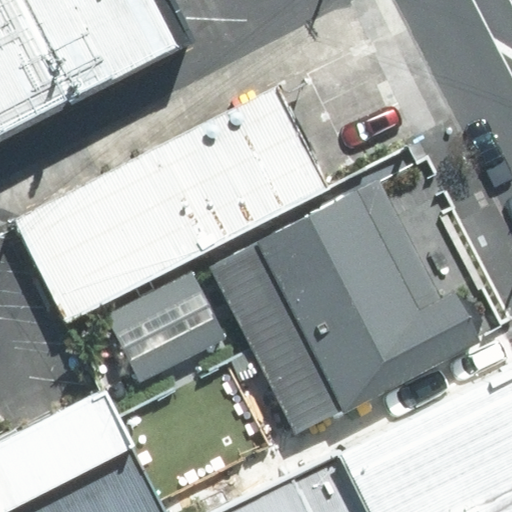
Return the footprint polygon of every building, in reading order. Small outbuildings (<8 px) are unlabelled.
[(0,0),(0,174),(173,84),(128,0),(0,0)] [(273,93),(0,234),(0,250),(46,339),(325,194),(273,93)] [(419,305),(358,189),(194,274),(287,454),(485,352),(452,288),(419,305)] [(181,279),(98,319),(132,389),(215,349),(181,279)] [(85,397),(0,441),(0,511),(7,511),(116,456),(85,397)] [(463,511),(409,408),(208,511),(463,511)]
